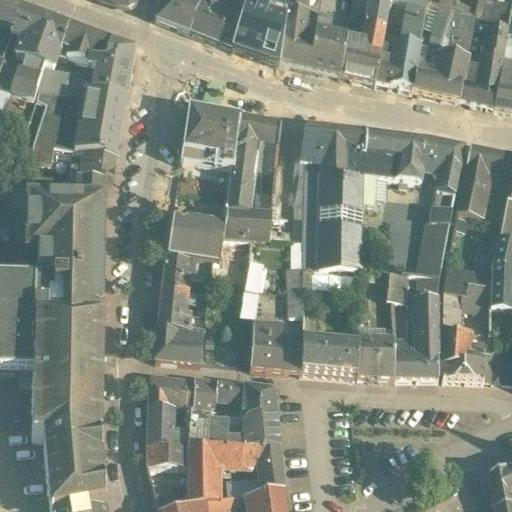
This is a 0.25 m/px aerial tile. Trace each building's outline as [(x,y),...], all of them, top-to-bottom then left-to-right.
[(87,0),(100,4),(131,14),(134,0),(87,0)] [(161,0),(154,25),(189,39),(189,38),(201,0),(161,0)] [(201,0),(189,38),(230,55),(237,33),(237,32),(224,28),(226,25),(216,20),(218,15),(219,15),(222,0),(201,0)] [(285,0),(275,0),(274,14),(275,14),(274,19),(284,23),(284,18),(285,0)] [(285,0),(284,18),(301,20),(302,0),(285,0)] [(357,44),(354,57),(343,54),(338,83),(373,91),(378,63),(387,13),(389,5),(389,2),(378,0),(368,0),(367,9),(368,9),(364,29),(357,28),(354,43),(357,44)] [(389,0),(389,2),(389,5),(395,6),(407,8),(426,12),(428,0),(389,0)] [(428,0),(426,12),(418,51),(413,81),(415,82),(418,82),(420,68),(436,71),(439,58),(466,63),(469,49),(472,36),(480,0),(428,0)] [(480,0),(472,36),(478,37),(487,0),(480,0)] [(497,0),(497,9),(510,12),(511,0),(497,0)] [(6,6),(0,22),(0,32),(11,37),(20,11),(6,6)] [(426,12),(407,8),(400,47),(418,51),(426,12)] [(497,9),(493,8),(488,33),(506,35),(510,12),(497,9)] [(69,30),(20,11),(11,37),(11,38),(21,42),(14,60),(42,70),(52,74),(57,60),(69,30)] [(254,16),(243,13),(237,32),(237,33),(230,55),(278,70),(281,46),(284,23),(274,19),(255,13),(254,16)] [(301,20),(284,18),(284,23),(281,46),(278,70),(308,77),(313,44),(300,42),(302,20),(301,20)] [(329,23),(317,20),(314,37),(329,40),(331,27),(331,25),(330,24),(329,23)] [(109,45),(69,30),(57,60),(86,71),(88,64),(89,61),(103,66),(109,45)] [(479,73),(468,71),(465,92),(461,91),(457,108),(493,115),(498,84),(504,47),(506,35),(488,33),(486,45),(487,45),(484,61),(481,61),(479,73)] [(475,51),(478,37),(472,36),(469,49),(475,51)] [(329,40),(314,37),(313,44),(308,77),(338,83),(343,54),(345,44),(329,40)] [(134,54),(109,45),(103,66),(103,67),(88,64),(86,71),(85,74),(86,74),(94,76),(93,85),(90,97),(125,104),(134,54)] [(392,65),(378,63),(373,91),(410,98),(413,81),(418,51),(400,47),(395,46),(392,65)] [(466,63),(439,58),(436,71),(420,68),(418,82),(415,82),(413,81),(410,98),(412,99),(457,108),(461,91),(466,63)] [(1,69),(0,73),(0,95),(4,97),(12,72),(1,69)] [(42,70),(40,76),(38,82),(34,97),(35,97),(35,98),(37,98),(81,106),(83,96),(82,96),(85,83),(83,83),(75,82),(52,74),(42,70)] [(94,76),(86,74),(83,83),(85,83),(93,85),(94,76)] [(34,81),(17,75),(10,99),(33,106),(35,98),(35,97),(34,97),(38,82),(34,81)] [(511,86),(507,86),(498,84),(493,115),(511,118),(511,86)] [(90,97),(83,96),(81,106),(72,158),(86,161),(91,161),(114,165),(125,104),(90,97)] [(81,106),(37,98),(34,107),(47,112),(45,125),(43,124),(39,150),(34,149),(31,167),(50,171),(53,155),(72,158),(81,106)] [(237,124),(187,115),(179,169),(199,172),(230,176),(234,149),(237,124)] [(277,132),(237,124),(234,149),(254,152),(255,152),(258,151),(260,148),(263,149),(275,151),(277,132)] [(318,135),(304,133),(299,164),(298,164),(298,171),(319,170),(318,154),(318,135)] [(362,139),(318,135),(318,154),(319,170),(319,184),(360,185),(361,184),(362,139)] [(422,146),(364,140),(362,139),(361,184),(373,185),(399,188),(405,189),(419,190),(420,178),(432,180),(437,149),(422,146)] [(254,152),(234,149),(230,176),(225,216),(246,219),(254,152)] [(275,151),(263,149),(257,220),(269,222),(271,205),(270,205),(275,151)] [(463,154),(437,149),(432,180),(434,183),(437,186),(435,199),(453,203),(463,154)] [(511,163),(468,155),(463,176),(484,180),(511,185),(511,190),(509,206),(509,208),(511,208),(511,163)] [(114,165),(91,161),(90,167),(84,166),(81,168),(80,175),(75,174),(76,170),(71,169),(67,185),(75,186),(93,187),(94,184),(103,186),(111,187),(114,165)] [(199,172),(179,169),(171,224),(191,228),(199,172)] [(319,170),(298,171),(296,184),(319,185),(319,184),(319,170)] [(230,176),(199,172),(191,228),(223,233),(225,216),(230,176)] [(484,180),(463,177),(460,192),(482,197),(484,180)] [(93,187),(75,186),(75,207),(23,206),(23,220),(24,220),(23,263),(46,264),(45,288),(0,286),(0,377),(32,378),(33,328),(97,329),(97,317),(99,318),(101,201),(103,186),(94,184),(93,187)] [(319,185),(296,184),(293,208),(318,211),(319,211),(320,185),(319,185)] [(360,185),(319,184),(319,185),(320,185),(319,211),(318,211),(317,249),(317,279),(319,279),(358,277),(359,214),(360,185)] [(373,185),(361,184),(360,185),(359,214),(372,216),(373,185)] [(482,197),(460,192),(455,223),(466,225),(477,227),(482,197)] [(453,203),(435,199),(432,216),(450,220),(453,203)] [(511,208),(509,208),(509,206),(506,205),(497,247),(511,250),(511,208)] [(318,211),(293,208),(292,226),(301,226),(301,248),(317,249),(318,211)] [(246,219),(225,216),(223,233),(221,247),(240,248),(246,219)] [(450,220),(432,216),(431,222),(429,231),(447,233),(450,220)] [(257,220),(246,219),(240,248),(249,248),(267,250),(269,222),(257,220)] [(466,225),(455,223),(446,269),(457,270),(466,225)] [(191,228),(171,224),(166,262),(187,266),(211,270),(218,272),(221,247),(223,233),(191,228)] [(447,233),(424,230),(415,285),(419,286),(437,288),(447,233)] [(240,248),(221,247),(218,272),(211,270),(209,282),(245,288),(248,274),(249,248),(240,248)] [(317,249),(301,248),(301,260),(301,278),(301,280),(317,279),(317,249)] [(511,266),(511,251),(497,248),(492,273),(511,274),(511,266)] [(301,260),(291,259),(290,277),(301,278),(301,260)] [(166,262),(165,262),(160,295),(186,298),(188,282),(185,282),(185,279),(187,266),(166,262)] [(211,270),(187,266),(185,279),(202,282),(209,283),(209,282),(211,270)] [(446,269),(445,278),(469,281),(469,285),(490,288),(490,273),(457,270),(446,269)] [(511,273),(492,273),(490,273),(490,288),(489,298),(488,319),(510,320),(511,296),(511,282),(511,273)] [(290,277),(285,277),(287,326),(301,325),(301,324),(302,324),(301,301),(299,301),(299,280),(301,280),(301,278),(290,277)] [(469,281),(444,278),(441,303),(465,306),(467,295),(489,298),(490,288),(469,285),(469,281)] [(301,280),(299,280),(299,301),(301,301),(319,302),(319,279),(317,279),(301,280)] [(209,283),(202,282),(199,300),(206,301),(209,283)] [(405,285),(387,283),(384,311),(402,312),(405,285)] [(437,288),(419,286),(421,307),(435,307),(437,288)] [(186,298),(160,295),(161,295),(156,335),(186,336),(188,326),(188,320),(183,320),(186,298)] [(489,298),(467,295),(465,306),(464,314),(476,316),(476,318),(487,320),(487,319),(488,319),(489,298)] [(256,299),(242,298),(240,310),(241,310),(238,326),(252,327),(256,299)] [(465,306),(441,303),(441,315),(458,317),(464,314),(465,306)] [(204,321),(205,306),(198,306),(197,320),(204,321)] [(415,348),(391,348),(392,388),(436,388),(435,312),(435,307),(421,307),(421,312),(415,312),(415,348)] [(458,317),(441,315),(440,341),(458,341),(458,317)] [(202,327),(188,326),(186,336),(201,337),(203,337),(202,327)] [(301,326),(300,342),(313,343),(313,327),(301,326)] [(97,329),(33,328),(32,378),(30,446),(42,446),(95,447),(96,447),(97,409),(99,409),(100,368),(99,367),(99,329),(97,329)] [(281,335),(251,334),(247,378),(299,382),(300,361),(286,360),(287,348),(280,348),(281,335)] [(186,336),(156,335),(154,367),(198,371),(201,337),(186,336)] [(458,341),(440,341),(440,356),(465,356),(465,341),(458,341)] [(313,354),(313,343),(300,342),(300,353),(313,354)] [(391,348),(356,348),(356,358),(354,387),(392,388),(391,348)] [(313,354),(300,353),(300,361),(299,382),(354,387),(356,358),(313,354)] [(465,356),(440,356),(441,389),(491,391),(491,364),(482,364),(482,356),(465,356)] [(511,361),(491,362),(491,364),(491,391),(511,391),(511,361)] [(185,387),(149,383),(148,413),(172,415),(172,414),(183,415),(184,415),(185,387)] [(193,387),(185,387),(184,415),(191,416),(193,387)] [(205,389),(193,387),(191,416),(191,418),(202,420),(203,407),(205,389)] [(216,390),(205,389),(203,407),(226,411),(240,413),(242,395),(216,391),(216,390)] [(271,399),(242,395),(240,413),(239,421),(246,421),(246,425),(273,423),(271,399)] [(240,413),(226,411),(226,415),(225,419),(224,425),(239,425),(239,421),(240,413)] [(172,415),(148,413),(146,455),(186,455),(188,434),(172,434),(172,415)] [(202,420),(191,418),(191,416),(184,415),(183,415),(184,424),(188,427),(188,434),(186,455),(207,455),(209,428),(210,421),(202,420)] [(273,423),(246,425),(242,430),(241,430),(243,450),(244,456),(277,457),(277,456),(273,423)] [(223,429),(209,428),(207,455),(207,456),(224,456),(224,445),(224,429),(223,429)] [(239,447),(228,447),(224,445),(224,456),(227,456),(239,456),(244,456),(243,450),(239,447)] [(95,447),(42,446),(47,505),(47,511),(101,511),(99,499),(98,491),(99,487),(99,482),(98,476),(98,472),(97,468),(95,447)] [(186,455),(146,455),(146,474),(147,477),(164,474),(186,474),(186,455)] [(207,455),(186,455),(186,474),(187,499),(185,499),(186,511),(203,511),(214,510),(214,509),(214,504),(214,474),(227,475),(227,456),(224,456),(207,456),(207,455)] [(239,456),(227,456),(227,475),(239,475),(239,456)] [(244,456),(239,456),(239,475),(257,476),(258,486),(260,502),(282,498),(277,457),(244,456)] [(164,474),(147,477),(154,511),(186,511),(185,499),(170,502),(164,474)] [(511,511),(511,478),(489,488),(493,511),(511,511)] [(225,490),(227,508),(230,507),(233,507),(242,507),(240,497),(254,496),(255,504),(260,502),(258,486),(225,490)] [(240,497),(242,507),(255,504),(254,496),(240,497)] [(255,504),(242,507),(242,511),(283,511),(282,498),(260,502),(255,504)]
